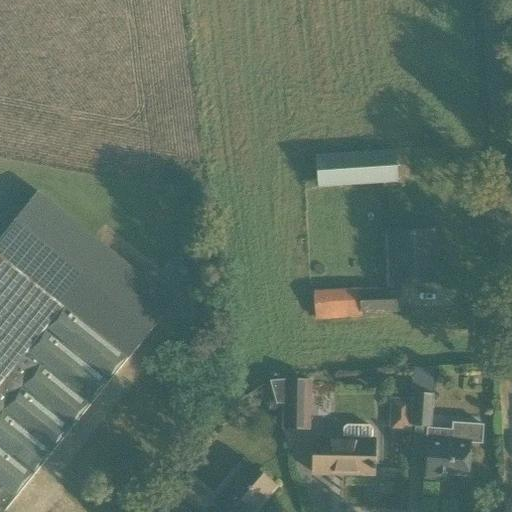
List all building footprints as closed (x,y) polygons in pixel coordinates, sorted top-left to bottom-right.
[(318,187),(397,182),(395,151),(316,156),(318,187)] [(0,511),(3,511),(127,357),(128,357),(173,301),(37,192),(0,237),(0,511)] [(434,231),(414,232),(390,233),(390,251),(397,251),(398,283),(430,281),(428,252),(434,252),(434,231)] [(315,314),(316,320),(362,317),(362,311),(398,310),(397,291),(359,292),(313,294),(314,314),(315,314)] [(434,367),(415,368),(412,392),(415,392),(412,425),(429,427),(432,394),(434,367)] [(276,404),(282,404),(308,405),(308,381),(270,382),(270,383),(276,404)] [(429,427),(428,438),(425,478),(437,479),(438,473),(467,475),(470,441),(482,442),(483,425),(451,423),(451,429),(429,427)] [(342,438),(313,438),(313,453),(313,473),(373,474),(373,470),(374,470),(374,464),(373,464),(374,439),(373,439),(373,430),(369,426),(346,425),(343,428),(342,438)] [(254,469),(248,463),(214,502),(225,511),(251,511),(262,499),(264,501),(275,487),(260,474),(254,469)] [(187,479),(176,492),(197,509),(208,496),(187,479)]
